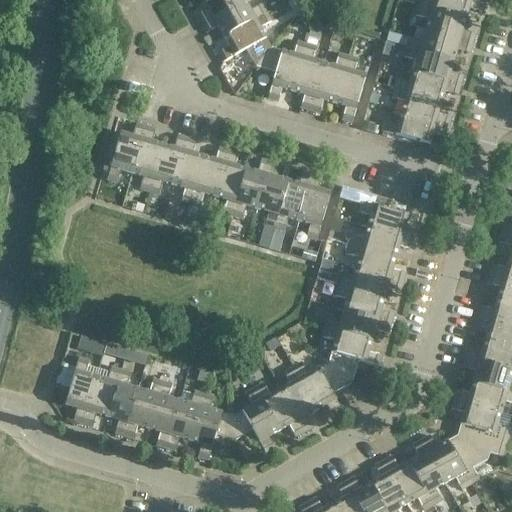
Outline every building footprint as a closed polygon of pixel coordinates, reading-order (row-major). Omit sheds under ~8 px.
[(202,0),(208,10),(196,17),(201,25),(244,1),(244,2),(247,0),(202,0)] [(474,0),(433,0),(433,1),(429,0),(419,0),(418,6),(465,21),(468,10),(481,13),(484,3),(474,0)] [(249,11),(244,2),(244,1),(201,25),(206,34),(217,28),(223,38),(266,14),(261,5),(249,11)] [(465,21),(418,6),(415,16),(428,20),(424,31),(472,45),(474,35),(462,32),(465,21)] [(271,22),(266,14),(223,38),(228,48),(217,55),(222,64),(245,51),(255,69),(271,50),(259,29),(271,22)] [(472,45),(424,31),(421,43),(408,39),(406,49),(453,62),(456,51),(469,55),(472,45)] [(293,56),(271,50),(255,69),(275,74),(267,100),(278,103),(281,90),(292,93),(306,46),(296,43),(293,56)] [(385,44),(382,56),(390,58),(394,47),(385,44)] [(315,49),(306,46),(292,93),(304,96),(300,109),(310,112),(323,65),(312,61),(315,49)] [(453,62),(406,49),(403,58),(416,62),(412,73),(460,87),(462,77),(450,74),(453,62)] [(334,68),(323,65),(310,112),(319,115),(323,102),(334,105),(347,58),(337,55),(334,68)] [(357,61),(347,58),(334,105),(345,108),(341,121),(352,124),(365,77),(353,74),(357,61)] [(460,87),(412,73),(409,84),(396,81),(394,90),(441,104),(444,93),(457,96),(460,87)] [(441,104),(394,90),(391,100),(404,104),(401,115),(447,128),(450,119),(438,115),(441,104)] [(447,128),(401,115),(398,126),(385,122),(382,132),(429,146),(432,134),(445,138),(447,128)] [(363,123),(360,131),(372,134),(374,126),(363,123)] [(145,128),(135,125),(131,138),(119,134),(106,181),(116,184),(120,171),(131,175),(145,128)] [(155,131),(145,128),(131,175),(142,178),(139,191),(148,194),(162,147),(151,143),(155,131)] [(187,140),(177,137),(174,150),(162,147),(148,194),(158,196),(162,183),(173,187),(187,140)] [(196,143),(187,140),(173,187),(184,190),(180,202),(190,205),(204,159),(193,155),(196,143)] [(229,152),(219,149),(215,162),(204,159),(190,205),(199,208),(203,196),(215,199),(229,152)] [(238,155),(229,152),(215,199),(226,202),(223,214),(232,217),(246,171),(235,168),(238,155)] [(270,164),(261,161),(257,174),(246,171),(232,217),(242,220),(245,207),(256,210),(270,164)] [(280,167),(270,164),(256,210),(268,214),(264,227),(274,229),(287,182),(276,179),(280,167)] [(311,176),(302,173),(298,186),(287,182),(274,229),(283,232),(287,219),(298,222),(311,176)] [(321,179),(311,176),(298,222),(309,225),(306,238),(316,241),(330,194),(318,191),(321,179)] [(342,186),(339,197),(360,203),(365,205),(368,193),(342,186)] [(369,217),(366,228),(414,242),(416,233),(403,229),(407,217),(365,205),(360,203),(357,213),(369,217)] [(334,219),(330,231),(339,233),(343,222),(334,219)] [(511,225),(505,224),(502,233),(511,235),(511,225)] [(414,242),(366,228),(363,240),(350,236),(347,246),(395,259),(398,248),(411,252),(414,242)] [(511,235),(502,233),(499,243),(511,247),(509,258),(511,258),(511,235)] [(260,239),(257,247),(268,250),(270,242),(260,239)] [(270,242),(268,250),(278,253),(280,245),(270,242)] [(395,259),(347,246),(345,255),(358,259),(354,270),(402,283),(405,274),(392,270),(395,259)] [(304,251),(301,259),(314,263),(316,254),(304,251)] [(511,258),(509,258),(505,269),(493,265),(490,275),(511,281),(511,258)] [(321,261),(316,281),(335,286),(338,277),(330,275),(333,264),(325,262),(321,261)] [(402,283),(354,270),(351,281),(338,277),(336,287),(383,300),(386,289),(399,293),(402,283)] [(511,281),(490,275),(487,285),(500,289),(497,299),(511,303),(511,281)] [(383,300),(336,287),(333,297),(346,300),(343,311),(390,325),(392,315),(380,311),(383,300)] [(511,303),(497,299),(493,310),(481,307),(478,317),(511,326),(511,303)] [(390,325),(343,311),(340,322),(326,319),(324,328),(371,342),(374,331),(387,334),(390,325)] [(511,326),(478,317),(475,327),(488,331),(484,342),(511,350),(511,326)] [(371,342),(324,328),(321,338),(334,342),(328,364),(352,383),(358,361),(378,367),(381,357),(368,353),(371,342)] [(80,337),(76,350),(94,355),(97,342),(80,337)] [(275,339),(265,344),(269,353),(279,347),(275,339)] [(511,350),(484,342),(481,353),(468,349),(465,359),(511,372),(511,350)] [(116,348),(114,357),(123,360),(126,350),(116,348)] [(126,350),(123,360),(132,362),(135,353),(126,350)] [(511,374),(511,372),(465,359),(463,369),(475,373),(472,383),(511,394),(511,384),(509,384),(511,374)] [(88,363),(78,360),(64,406),(76,410),(73,422),(82,425),(95,378),(84,375),(88,363)] [(301,364),(292,368),(315,411),(325,406),(332,418),(342,412),(332,394),(352,383),(328,364),(307,375),(301,364)] [(315,411),(292,368),(283,373),(290,385),(279,390),(303,434),(312,429),(305,417),(315,411)] [(106,381),(95,378),(82,425),(92,428),(95,415),(106,418),(120,371),(110,369),(106,381)] [(129,374),(120,371),(106,418),(118,421),(114,434),(123,437),(137,390),(126,387),(129,374)] [(199,371),(196,380),(206,383),(208,374),(199,371)] [(148,393),(137,390),(123,437),(133,440),(137,427),(148,430),(161,383),(152,380),(148,393)] [(171,386),(161,383),(148,430),(159,433),(156,447),(165,449),(179,402),(167,399),(171,386)] [(511,394),(472,383),(469,394),(456,390),(453,400),(501,414),(504,403),(511,405),(511,394)] [(263,384),(254,389),(278,432),(288,427),(294,438),(303,434),(279,390),(269,396),(263,384)] [(278,432),(254,389),(245,394),(252,406),(232,417),(234,441),(252,432),(264,455),(274,450),(268,438),(278,432)] [(190,405),(179,402),(165,449),(174,452),(178,439),(190,442),(203,395),(193,392),(190,405)] [(213,397),(203,395),(190,442),(201,445),(197,458),(207,461),(215,436),(234,441),(232,417),(209,410),(213,397)] [(501,414),(453,400),(450,410),(463,414),(460,425),(507,438),(510,429),(497,425),(501,414)] [(507,438),(460,425),(457,437),(446,443),(469,485),(478,481),(472,469),(487,461),(489,455),(502,458),(507,438)] [(435,448),(429,437),(420,441),(444,484),(454,479),(460,490),(469,485),(446,443),(435,448)] [(444,484),(420,441),(412,446),(418,458),(408,463),(431,506),(440,501),(434,490),(444,484)] [(228,455),(223,462),(229,466),(234,459),(228,455)] [(398,469),(391,457),(383,462),(406,505),(416,500),(422,511),(431,506),(408,463),(398,469)] [(406,505),(383,462),(374,467),(380,479),(370,484),(385,511),(396,511),(406,505)] [(360,490),(354,478),(345,483),(360,511),(385,511),(370,484),(360,490)] [(360,511),(345,483),(336,488),(342,500),(332,505),(336,511),(360,511)] [(322,511),(316,499),(307,504),(311,511),(336,511),(332,505),(322,511)]
